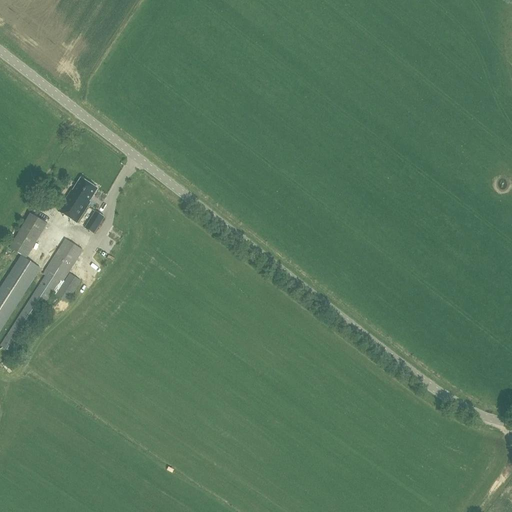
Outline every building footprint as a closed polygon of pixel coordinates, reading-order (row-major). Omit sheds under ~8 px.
[(58,211),(77,223),(90,202),(89,202),(97,189),(80,179),(73,191),(72,190),(58,211)] [(85,228),(94,234),(104,217),(95,211),(85,228)] [(28,219),(10,246),(28,258),(46,231),(28,219)] [(0,345),(0,346),(13,355),(52,293),(67,303),(81,281),(69,274),(83,251),(66,239),(43,275),(45,276),(0,345)] [(0,288),(0,333),(41,269),(21,256),(0,288)] [(91,271),(96,277),(105,269),(100,263),(91,271)]
